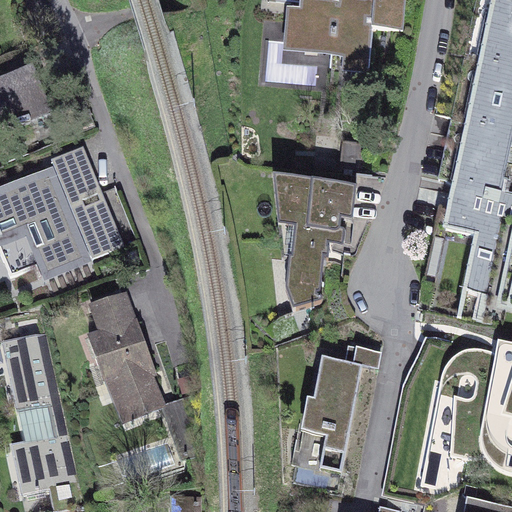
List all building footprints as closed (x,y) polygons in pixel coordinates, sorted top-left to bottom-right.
[(272,0),(299,3),(299,7),(286,7),(283,50),(325,53),(343,57),(342,71),(369,72),(372,26),(403,31),(405,0),(272,0)] [(511,0),(480,0),(430,238),(475,248),(463,302),(511,312),(511,0)] [(28,77),(0,86),(0,140),(45,125),(28,77)] [(126,248),(84,145),(50,159),(53,167),(0,188),(0,245),(26,235),(45,281),(126,248)] [(374,177),(285,172),(277,223),(312,229),(308,275),(357,281),(374,177)] [(99,343),(87,348),(119,435),(177,414),(135,299),(89,315),(99,343)] [(55,341),(8,352),(21,406),(67,396),(55,341)] [(511,357),(455,346),(443,407),(511,421),(511,357)] [(358,368),(326,364),(320,409),(310,407),(306,437),(323,439),(319,468),(344,471),(358,368)] [(24,407),(27,437),(51,434),(48,405),(24,407)] [(511,511),(511,506),(461,497),(458,511),(511,511)]
